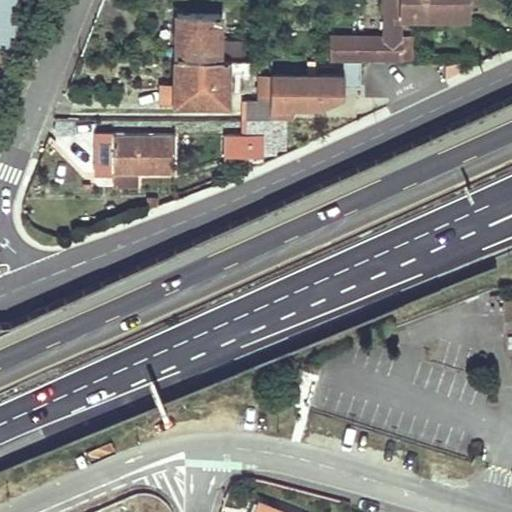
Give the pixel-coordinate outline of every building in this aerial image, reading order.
[(16,0),(0,0),(0,48),(17,48),(16,0)] [(383,0),(383,35),(398,35),(397,15),(397,9),(398,3),(397,0),(383,0)] [(471,0),(397,0),(398,3),(397,9),(397,15),(440,15),(440,10),(448,10),(448,15),(471,15),(471,0)] [(219,15),(198,14),(177,14),(177,17),(172,17),(172,35),(175,35),(174,58),(240,59),(241,42),(218,41),(219,15)] [(353,61),(354,61),(354,35),(329,35),(329,61),(342,61),(353,61)] [(383,35),(354,35),(354,61),(360,61),(398,61),(399,35),(398,35),(383,35)] [(417,62),(417,36),(399,35),(398,61),(417,62)] [(226,106),(227,73),(248,74),(248,59),(240,59),(174,58),(174,86),(173,105),(226,106)] [(344,94),(344,87),(360,87),(360,61),(354,61),(353,61),(342,61),(342,75),(270,75),(270,101),(270,117),(270,119),(287,119),(292,119),(293,106),(319,106),(344,94)] [(173,105),(174,86),(161,86),(161,105),(173,105)] [(270,101),(245,101),(245,120),(270,119),(270,117),(270,101)] [(270,119),(245,120),(245,135),(224,135),(223,157),(263,158),(263,155),(270,155),(270,148),(286,149),(287,119),(270,119)] [(98,135),(98,174),(116,174),(137,174),(174,175),(175,135),(98,135)] [(137,174),(116,174),(116,186),(136,186),(137,174)] [(158,205),(158,202),(158,199),(145,199),(145,210),(158,205)] [(262,511),(264,507),(255,503),(251,511),(262,511)]
